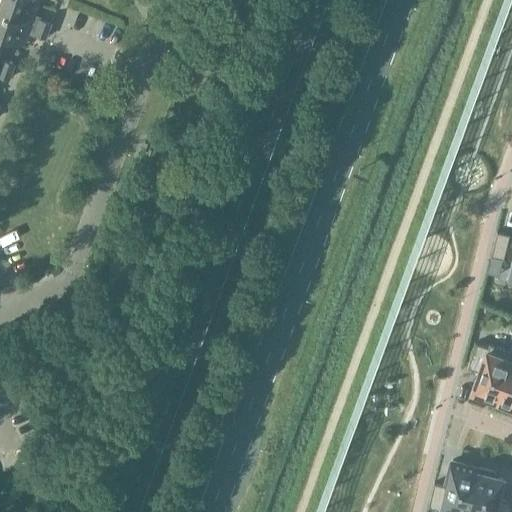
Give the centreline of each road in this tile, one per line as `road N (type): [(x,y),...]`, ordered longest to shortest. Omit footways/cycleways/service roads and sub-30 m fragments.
road 1 (primary): [(211,511),(401,0)]
road 2 (primary): [(315,0),(126,511)]
road 3 (residential): [(0,317),(66,281),(79,253),(163,34),(146,0)]
